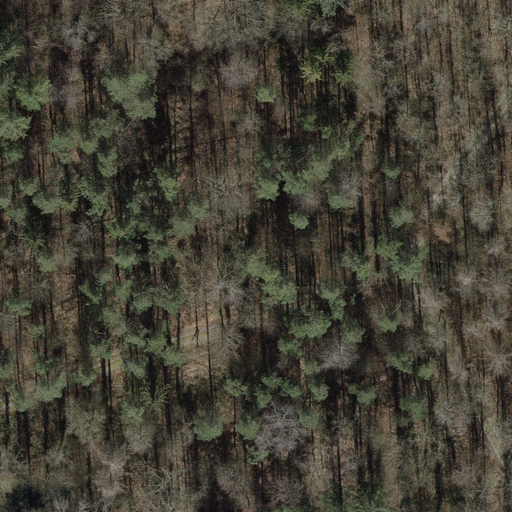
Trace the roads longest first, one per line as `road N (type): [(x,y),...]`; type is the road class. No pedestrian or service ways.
road 1 (track): [(511,98),(401,263),(0,405)]
road 2 (track): [(401,263),(511,467)]
